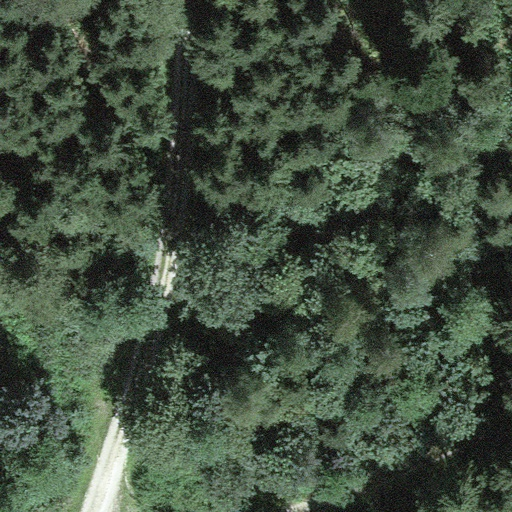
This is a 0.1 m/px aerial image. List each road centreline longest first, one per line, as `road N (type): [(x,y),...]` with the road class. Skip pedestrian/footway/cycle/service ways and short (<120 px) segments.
road 1 (track): [(94,511),(144,378),(211,0)]
road 2 (track): [(511,420),(311,511)]
